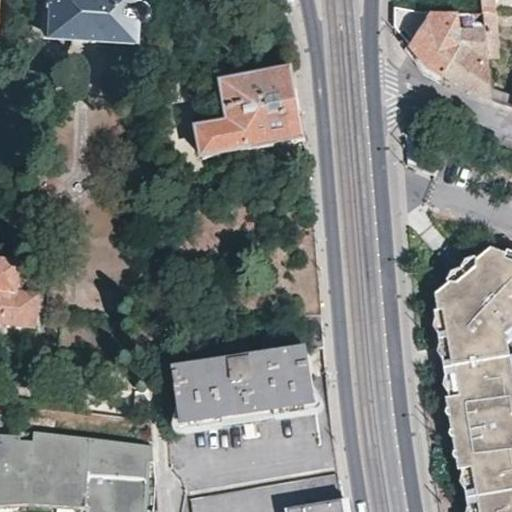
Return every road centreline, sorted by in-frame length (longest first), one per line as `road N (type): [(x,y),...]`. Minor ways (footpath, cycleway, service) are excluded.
road 1 (tertiary): [(310,0),(364,511)]
road 2 (tertiary): [(417,511),(391,325),(373,83)]
road 3 (residential): [(511,123),(373,83)]
